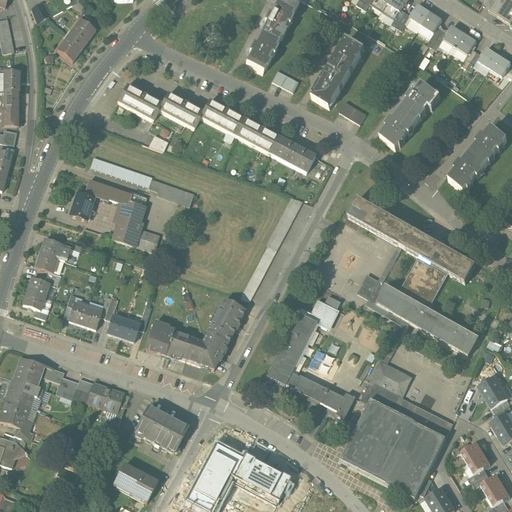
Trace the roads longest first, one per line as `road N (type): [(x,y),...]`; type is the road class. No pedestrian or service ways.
road 1 (residential): [(351,146),(215,412)]
road 2 (residential): [(351,146),(131,37)]
road 3 (residential): [(0,339),(215,412)]
road 4 (residential): [(20,0),(31,71),(31,201)]
road 5 (tertiary): [(31,201),(80,103),(131,37)]
road 6 (residential): [(215,412),(285,445),(358,511)]
road 7 (residential): [(511,91),(420,196)]
road 8 (residential): [(511,279),(420,196)]
